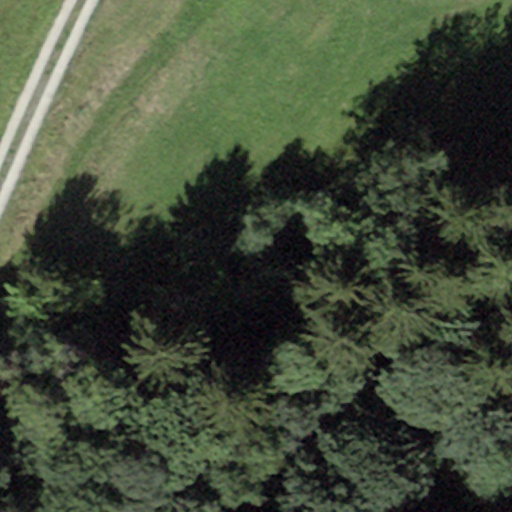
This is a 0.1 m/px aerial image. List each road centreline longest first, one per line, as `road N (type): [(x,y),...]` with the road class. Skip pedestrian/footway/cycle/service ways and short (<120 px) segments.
road 1 (track): [(0,299),(109,107),(206,0)]
road 2 (track): [(0,184),(85,0)]
